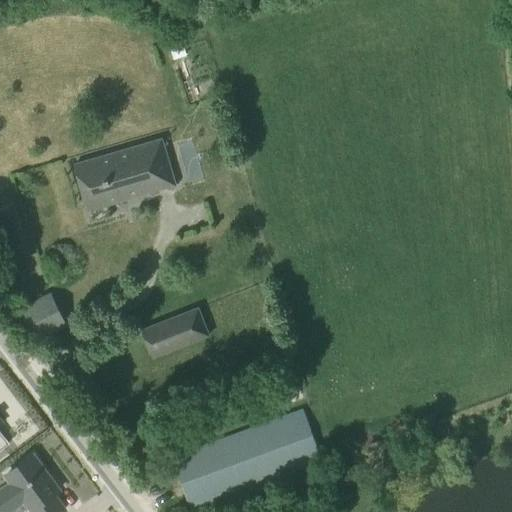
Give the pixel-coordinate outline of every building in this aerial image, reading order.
[(106,205),(176,185),(162,139),(74,165),(88,211),(89,210),(87,204),(104,199),(106,205)] [(19,309),(36,342),(67,326),(50,293),(19,309)] [(142,330),(153,357),(197,340),(187,313),(142,330)] [(190,450),(171,457),(190,510),(321,462),(301,407),(190,450)] [(0,449),(8,443),(0,432),(0,449)] [(11,482),(0,489),(0,511),(9,511),(25,501),(32,511),(60,511),(64,510),(53,494),(55,493),(42,475),(45,473),(32,455),(5,475),(11,482)]
